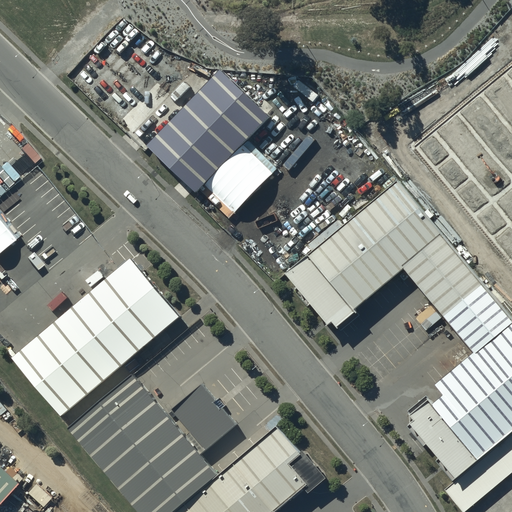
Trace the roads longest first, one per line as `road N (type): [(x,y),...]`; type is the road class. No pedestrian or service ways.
road 1 (unclassified): [(0,62),(218,269),(414,511)]
road 2 (track): [(28,90),(113,4)]
